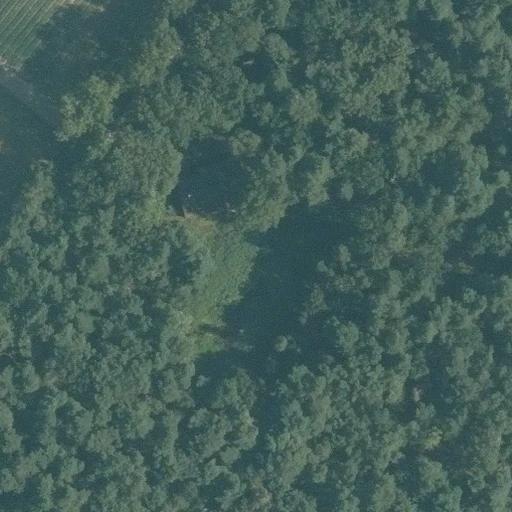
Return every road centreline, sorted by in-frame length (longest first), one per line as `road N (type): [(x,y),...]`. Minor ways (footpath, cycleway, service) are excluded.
road 1 (unclassified): [(0,248),(203,0)]
road 2 (track): [(0,274),(195,511)]
